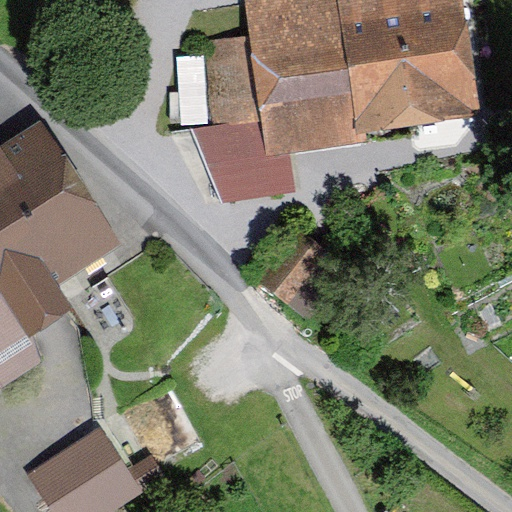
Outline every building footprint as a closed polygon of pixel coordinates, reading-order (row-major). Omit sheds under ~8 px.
[(264,121),(266,134),(459,104),(443,0),(285,0),(249,6),(253,37),(210,41),(218,125),(264,121)] [(55,256),(64,271),(102,246),(30,134),(0,153),(0,291),(8,287),(31,323),(61,303),(38,267),(55,256)] [(298,235),(261,283),(288,303),(325,255),(298,235)] [(235,424),(254,448),(286,423),(268,399),(235,424)] [(33,467),(57,511),(93,511),(134,489),(101,429),(33,467)]
